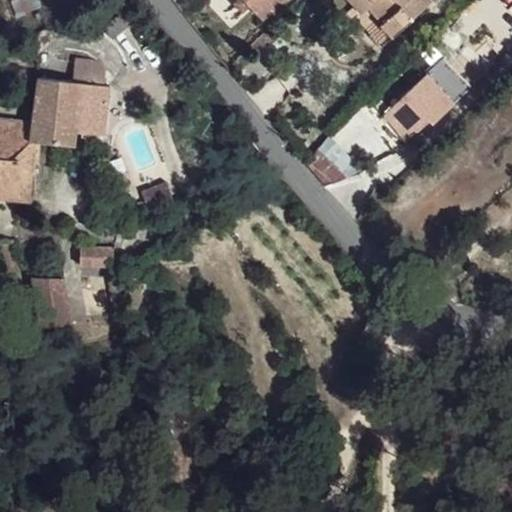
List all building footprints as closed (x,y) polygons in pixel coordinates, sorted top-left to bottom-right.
[(234,0),(232,3),(241,14),(248,6),(261,19),(281,0),(234,0)] [(361,0),(362,0),(360,3),(373,18),(372,20),(385,34),(406,13),(395,0),(361,0)] [(427,74),(404,95),(433,122),(454,103),(427,74)] [(0,194),(25,197),(30,160),(62,162),(68,132),(99,136),(107,83),(33,76),(30,120),(0,116),(0,194)] [(340,185),(354,159),(324,143),(310,169),(340,185)] [(158,177),(134,188),(138,197),(132,200),(139,212),(170,197),(158,177)] [(111,247),(72,243),(71,261),(109,264),(111,247)]
